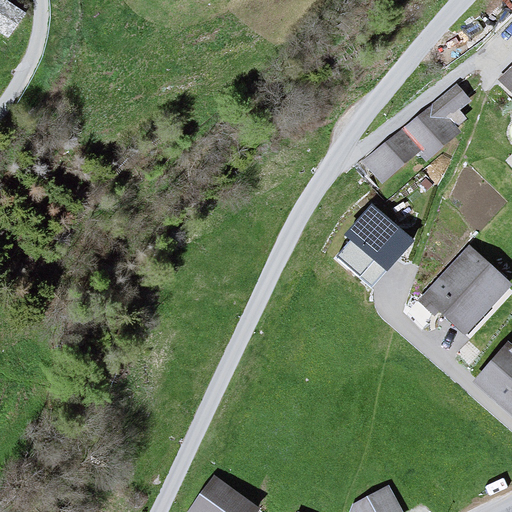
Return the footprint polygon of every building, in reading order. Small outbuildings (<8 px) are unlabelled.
[(0,48),(22,21),(0,2),(0,48)] [(511,70),(498,84),(511,99),(511,70)] [(455,89),(400,135),(427,168),(459,140),(447,126),(470,107),(455,89)] [(400,135),(360,166),(379,190),(419,159),(400,135)] [(339,256),(361,279),(376,265),(387,278),(419,249),(378,204),(343,236),(352,245),(339,256)] [(511,289),(467,251),(420,307),(464,344),(511,289)] [(503,352),(473,385),(511,420),(511,360),(508,357),(503,352)] [(255,511),(213,478),(186,511),(255,511)] [(399,511),(389,490),(344,511),(399,511)]
